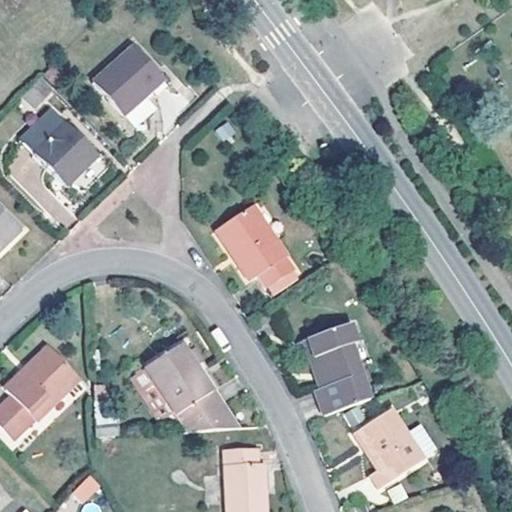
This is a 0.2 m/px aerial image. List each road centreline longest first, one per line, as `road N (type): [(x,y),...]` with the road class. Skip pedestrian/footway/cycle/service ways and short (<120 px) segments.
road 1 (residential): [(319,511),(262,377),(206,294),(169,268),(105,260),(74,266),(0,328)]
road 2 (tertiary): [(511,358),(389,174),(257,0)]
